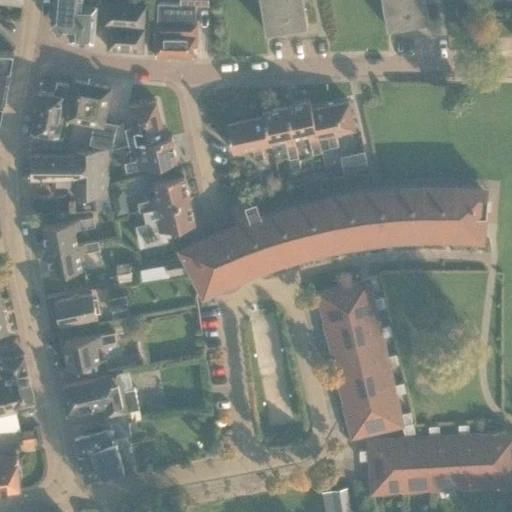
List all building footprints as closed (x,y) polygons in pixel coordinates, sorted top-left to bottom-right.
[(101,0),(100,0),(54,0),(53,19),(60,26),(72,27),(71,37),(94,39),(97,0),(101,0)] [(147,3),(106,0),(100,0),(101,0),(99,22),(110,23),(108,45),(144,48),(147,3)] [(304,0),(261,0),(267,29),(309,22),(304,0)] [(430,18),(426,0),(383,0),(388,25),(430,18)] [(197,18),(198,3),(198,2),(180,2),(159,1),(159,17),(157,17),(156,53),(193,54),(193,43),(199,43),(199,18),(197,18)] [(0,116),(0,117),(13,48),(0,47),(0,116)] [(112,84),(74,77),(67,116),(94,121),(90,142),(113,146),(118,121),(105,119),(112,84)] [(60,134),(69,81),(57,79),(55,91),(40,88),(32,128),(60,134)] [(130,145),(142,142),(142,141),(166,135),(165,135),(157,98),(129,104),(133,124),(125,126),(130,145)] [(321,148),(318,134),(317,135),(312,107),(313,107),(311,98),(287,103),(294,133),(307,130),(312,150),(321,148)] [(317,135),(318,134),(326,133),(328,144),(339,142),(337,130),(356,126),(350,98),(313,107),(312,107),(317,135)] [(263,109),(264,113),(265,113),(270,139),(271,139),(284,136),(291,166),(300,164),(293,133),(294,133),(287,103),(263,109)] [(271,141),(271,139),(270,139),(265,113),(264,113),(227,122),(234,150),(253,145),(256,157),(265,155),(262,143),(271,141)] [(172,133),(166,135),(142,141),(142,142),(145,155),(125,160),(127,169),(178,158),(172,133)] [(32,152),(32,175),(76,176),(77,195),(112,193),(110,147),(76,147),(76,151),(32,152)] [(140,208),(148,206),(191,196),(185,172),(154,179),(157,195),(138,199),(140,208)] [(304,182),(307,192),(322,189),(320,179),(304,182)] [(425,190),(422,191),(427,233),(454,233),(458,234),(453,191),(425,190)] [(392,192),(397,235),(425,233),(427,233),(422,191),(392,192)] [(484,235),(488,192),(456,191),(453,191),(458,234),(482,235),(484,235)] [(392,192),(362,196),(367,238),(397,235),(392,192)] [(196,220),(191,196),(148,206),(151,219),(147,220),(137,223),(142,242),(168,236),(167,233),(166,227),(196,220)] [(337,244),(367,238),(362,196),(332,201),(337,244)] [(114,200),(117,212),(130,209),(127,197),(114,200)] [(259,267),(278,260),(273,216),(265,219),(257,198),(239,204),(247,225),(241,228),(256,267),(259,267)] [(332,201),(303,208),(308,251),(313,249),(337,244),(332,201)] [(286,257),(308,251),(303,208),(273,216),(278,260),(286,257)] [(43,223),(48,247),(79,241),(76,226),(96,222),(94,213),(43,223)] [(228,233),(215,239),(233,278),(247,271),(256,267),(241,228),(228,233)] [(99,237),(79,241),(48,247),(52,271),(83,265),(80,250),(100,246),(99,237)] [(206,291),(233,278),(215,239),(185,253),(205,291),(206,291)] [(165,261),(140,265),(142,277),(167,273),(165,261)] [(319,289),(326,318),(370,308),(363,279),(319,289)] [(56,298),(61,321),(98,313),(93,290),(56,298)] [(110,296),(112,307),(128,304),(126,292),(110,296)] [(373,296),(375,307),(385,304),(383,294),(373,296)] [(4,306),(0,306),(0,331),(8,330),(4,306)] [(376,337),(370,308),(326,318),(332,347),(376,337)] [(382,335),(392,333),(389,323),(380,325),(382,335)] [(70,363),(100,357),(98,341),(117,338),(116,329),(65,339),(70,363)] [(383,365),(376,337),(332,347),(339,376),(383,365)] [(36,399),(31,377),(25,350),(3,356),(2,352),(0,353),(0,430),(22,430),(17,409),(15,403),(36,399)] [(399,362),(396,352),(386,354),(389,365),(399,362)] [(339,376),(346,405),(390,394),(383,365),(339,376)] [(62,382),(69,410),(104,403),(107,414),(140,406),(135,385),(125,387),(120,369),(62,382)] [(405,390),(403,380),(393,382),(395,392),(405,390)] [(346,405),(353,434),(397,423),(390,394),(346,405)] [(400,411),(402,421),(412,419),(410,409),(400,411)] [(137,417),(113,419),(114,424),(76,436),(87,477),(125,468),(117,433),(138,431),(137,417)] [(402,423),(405,432),(415,430),(412,420),(402,423)] [(470,431),(469,421),(459,422),(459,432),(470,431)] [(440,433),(439,423),(429,424),(429,434),(440,433)] [(36,441),(35,426),(23,427),(25,443),(36,441)] [(511,480),(511,435),(489,437),(492,483),(511,480)] [(489,437),(459,439),(462,484),(492,483),(489,437)] [(430,440),(432,486),(462,484),(459,439),(430,440)] [(400,442),(403,487),(432,486),(430,440),(400,442)] [(403,487),(400,442),(371,443),(373,488),(403,487)] [(360,447),(361,457),(371,456),(370,446),(360,447)] [(0,488),(18,487),(14,454),(0,455),(0,488)] [(353,511),(349,484),(331,487),(335,511),(353,511)] [(138,511),(127,502),(118,511),(138,511)]
